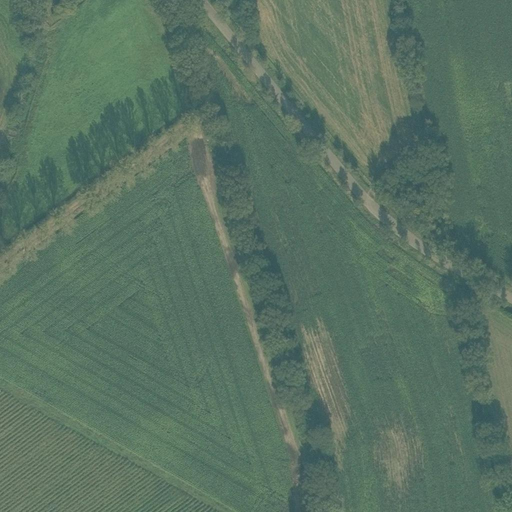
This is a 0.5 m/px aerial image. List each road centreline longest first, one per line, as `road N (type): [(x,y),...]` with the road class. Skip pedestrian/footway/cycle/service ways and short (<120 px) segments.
road 1 (unclassified): [(511,295),(378,208),(200,0)]
road 2 (track): [(0,258),(208,111),(178,8),(187,0)]
